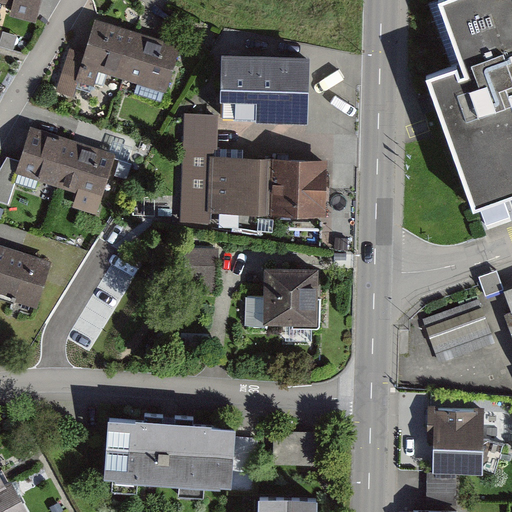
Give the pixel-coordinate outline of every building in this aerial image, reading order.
[(0,0),(0,5),(42,15),(45,0),(0,0)] [(511,5),(510,0),(461,0),(435,10),(458,72),(420,86),(474,225),(511,211),(511,113),(511,110),(511,109),(511,5)] [(185,45),(97,19),(83,66),(171,92),(185,45)] [(224,58),(221,114),(302,118),(304,62),(224,58)] [(220,113),(186,113),(186,138),(220,138),(220,113)] [(117,151),(30,123),(15,170),(102,198),(117,151)] [(328,157),(210,152),(208,209),(326,214),(328,157)] [(50,260),(0,245),(0,293),(37,304),(50,260)] [(325,268),(269,267),(269,297),(243,297),(244,326),(323,327),(325,268)] [(427,317),(440,356),(496,337),(482,298),(427,317)] [(427,510),(414,510),(413,511),(462,511),(463,510),(454,510),(454,481),(488,481),(489,405),(438,404),(438,474),(427,473),(427,510)] [(112,413),(108,477),(240,486),(245,422),(112,413)] [(275,433),(274,466),(320,466),(321,434),(275,433)] [(0,511),(32,511),(17,482),(7,487),(0,472),(0,511)] [(327,511),(328,501),(266,499),(265,511),(327,511)]
